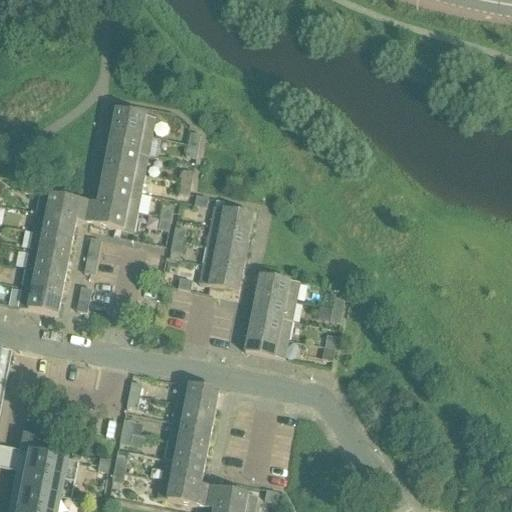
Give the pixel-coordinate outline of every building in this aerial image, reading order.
[(116,114),(112,133),(151,140),(155,121),(116,114)] [(112,133),(109,152),(148,160),(158,162),(162,143),(151,141),(151,140),(112,133)] [(190,137),(188,148),(199,150),(201,139),(190,137)] [(199,150),(188,148),(186,161),(197,163),(199,150)] [(109,152),(105,171),(144,179),(148,160),(109,152)] [(105,171),(101,190),(140,198),(144,179),(105,171)] [(184,174),(182,186),(192,188),(194,176),(184,174)] [(34,198),(36,188),(23,185),(22,196),(34,198)] [(192,188),(182,186),(179,198),(190,200),(192,188)] [(101,190),(97,210),(136,217),(140,198),(101,190)] [(41,197),(37,216),(76,224),(80,205),(41,197)] [(208,212),(209,202),(197,200),(195,210),(208,212)] [(136,217),(97,210),(94,229),(133,236),(136,217)] [(163,210),(161,222),(172,224),(174,212),(163,210)] [(215,211),(211,231),(250,238),(254,219),(215,211)] [(37,216),(34,236),(73,243),(76,224),(37,216)] [(172,224),(161,222),(159,233),(170,235),(172,224)] [(211,231),(207,250),(246,257),(250,238),(211,231)] [(176,232),(174,243),(184,245),(186,234),(176,232)] [(34,236),(30,255),(69,262),(73,243),(34,236)] [(184,245),(174,243),(171,255),(182,257),(184,245)] [(91,247),(87,266),(98,268),(101,249),(91,247)] [(207,250),(203,269),(242,277),(246,257),(207,250)] [(30,255),(26,274),(65,281),(69,262),(30,255)] [(98,268),(87,266),(85,278),(96,280),(98,268)] [(242,277),(203,269),(199,288),(238,296),(242,277)] [(26,274),(22,293),(61,300),(65,281),(26,274)] [(260,279),(256,298),(295,306),(299,286),(260,279)] [(191,295),(193,285),(181,283),(179,293),(191,295)] [(82,291),(80,304),(90,306),(92,294),(82,291)] [(61,300),(22,293),(19,312),(58,320),(61,300)] [(256,298),(252,317),(291,325),(295,306),(256,298)] [(335,302),(333,313),(343,315),(345,304),(335,302)] [(90,306),(80,304),(78,315),(88,317),(90,306)] [(343,315),(333,313),(330,325),(341,328),(343,315)] [(252,317),(249,337),(288,344),(291,325),(252,317)] [(249,337),(245,356),(284,364),(288,344),(249,337)] [(328,339),(325,352),(336,354),(338,341),(328,339)] [(336,354),(325,352),(323,363),(333,365),(336,354)] [(132,387),(130,398),(141,400),(143,389),(132,387)] [(180,387),(176,407),(215,414),(219,395),(180,387)] [(141,400),(130,398),(128,410),(138,413),(141,400)] [(176,407),(173,426),(212,433),(215,414),(176,407)] [(125,424),(123,436),(133,438),(135,426),(125,424)] [(173,426),(169,445),(208,453),(212,433),(173,426)] [(143,430),(140,454),(149,455),(153,431),(143,430)] [(133,438),(123,436),(120,448),(131,450),(133,438)] [(22,439),(19,454),(22,455),(28,456),(31,457),(34,442),(22,439)] [(169,445),(165,464),(204,472),(208,453),(169,445)] [(31,457),(19,511),(69,511),(78,466),(31,457)] [(109,476),(111,464),(101,462),(98,475),(109,476)] [(118,462),(115,474),(126,476),(128,464),(118,462)] [(165,464),(161,483),(200,491),(204,472),(165,464)] [(126,476),(115,474),(113,486),(123,488),(126,476)] [(200,491),(161,483),(157,502),(197,510),(200,491)] [(218,493),(214,511),(254,511),(257,500),(218,493)] [(278,507),(280,497),(268,494),(266,505),(278,507)]
